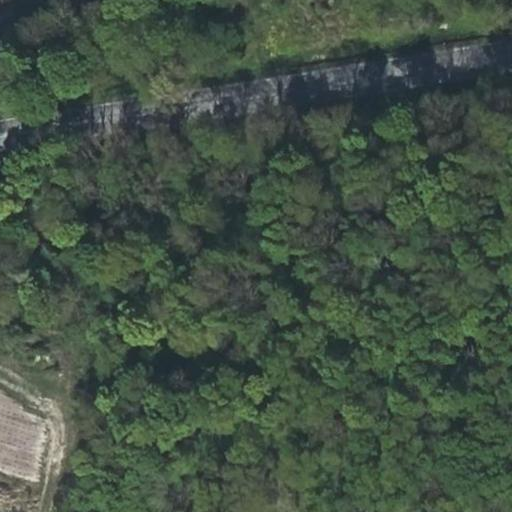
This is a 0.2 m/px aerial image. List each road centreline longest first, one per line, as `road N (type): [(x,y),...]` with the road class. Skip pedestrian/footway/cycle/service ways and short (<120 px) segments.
road 1 (primary): [(0,138),(511,56)]
road 2 (track): [(0,384),(58,425),(42,511)]
